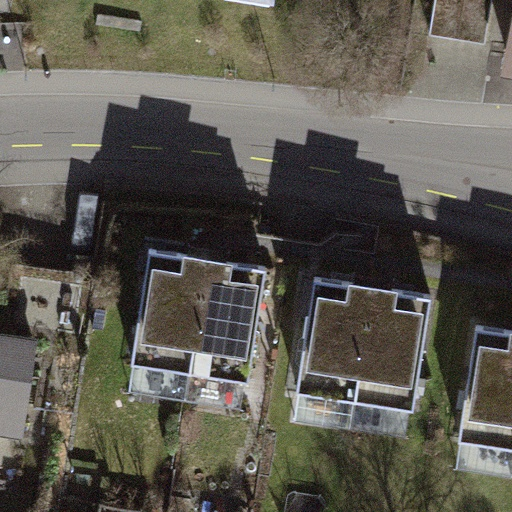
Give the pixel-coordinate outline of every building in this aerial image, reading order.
[(491,46),(496,0),(437,0),(432,39),(491,46)] [(185,364),(197,277),(139,269),(128,357),(185,364)] [(244,372),(255,284),(197,277),(185,364),(244,372)] [(352,396),(364,309),(306,301),(294,389),(352,396)] [(410,404),(422,316),(364,309),(352,396),(410,404)] [(0,432),(23,436),(38,334),(0,327),(0,432)] [(511,437),(511,348),(472,343),(461,431),(511,437)]
